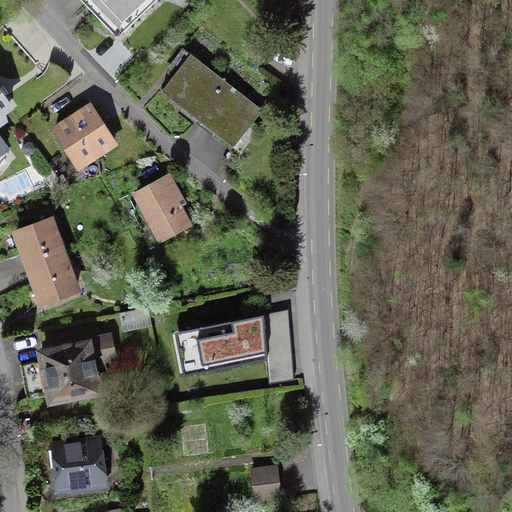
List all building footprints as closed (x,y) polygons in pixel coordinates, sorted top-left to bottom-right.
[(94,0),(124,31),(156,0),(94,0)] [(191,54),(162,90),(234,147),(251,124),(241,116),(253,102),(191,54)] [(49,60),(45,71),(31,83),(44,100),(66,83),(72,74),(64,66),(49,60)] [(0,112),(9,106),(0,93),(0,112)] [(113,142),(91,106),(55,130),(78,165),(113,142)] [(188,224),(175,200),(181,197),(170,176),(138,193),(162,238),(188,224)] [(25,253),(29,267),(63,255),(50,219),(17,231),(25,253)] [(153,248),(163,241),(156,227),(145,232),(153,248)] [(76,290),(63,255),(29,267),(42,303),(76,290)] [(121,315),(100,320),(102,330),(123,326),(123,328),(150,323),(147,307),(120,312),(121,315)] [(288,309),(263,314),(267,358),(269,383),(294,379),(288,309)] [(263,314),(187,329),(196,373),(267,358),(263,314)] [(51,395),(52,399),(96,390),(93,373),(96,373),(94,361),(115,357),(111,336),(87,340),(88,344),(42,353),(44,359),(20,365),(27,399),(51,395)] [(62,487),(103,482),(98,441),(57,446),(57,450),(49,451),(51,467),(59,466),(62,487)] [(252,469),(255,500),(280,497),(277,466),(252,469)]
